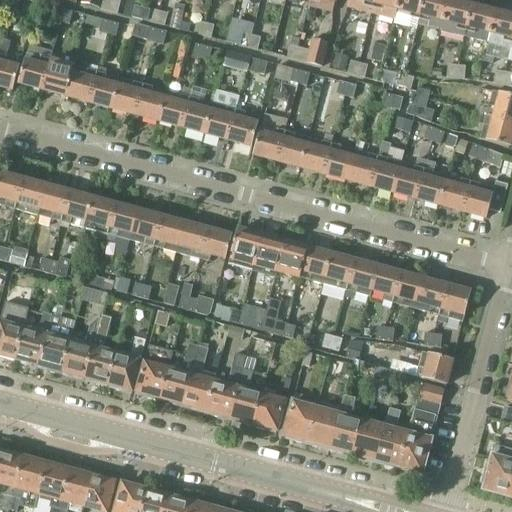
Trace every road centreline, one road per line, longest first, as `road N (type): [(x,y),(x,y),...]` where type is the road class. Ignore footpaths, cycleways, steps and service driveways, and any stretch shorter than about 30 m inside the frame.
road 1 (residential): [(505,264),(0,129)]
road 2 (tertiary): [(406,511),(0,403)]
road 3 (residential): [(446,511),(505,264)]
